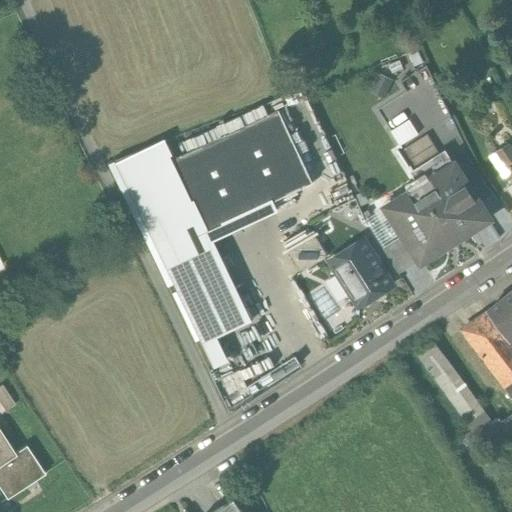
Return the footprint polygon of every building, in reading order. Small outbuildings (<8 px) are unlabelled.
[(438,97),(416,108),(428,133),(450,123),(438,97)] [(278,114),(171,165),(205,237),(312,186),(278,114)] [(397,146),(415,135),(407,120),(388,130),(397,146)] [(511,146),(511,145),(494,157),(510,179),(511,177),(511,155),(511,154),(511,146)] [(449,163),(414,185),(418,191),(402,201),(407,210),(391,220),(403,239),(419,264),(420,265),(487,223),(449,163)] [(158,216),(141,225),(213,372),(229,365),(217,341),(254,323),(215,243),(180,260),(158,216)] [(314,239),(288,255),(301,275),(326,259),(314,239)] [(403,239),(382,252),(398,277),(419,264),(403,239)] [(363,242),(329,264),(358,309),(392,288),(363,242)] [(511,294),(487,315),(511,344),(511,343),(511,294)] [(487,315),(460,333),(483,363),(497,352),(511,370),(511,343),(511,344),(487,315)] [(429,340),(411,355),(466,424),(484,410),(429,340)] [(511,385),(511,370),(497,352),(483,363),(505,391),(511,385)] [(2,385),(0,386),(0,416),(16,405),(2,385)] [(511,436),(511,434),(511,412),(500,422),(511,436)] [(14,456),(0,434),(0,490),(7,501),(44,476),(26,449),(14,456)] [(241,511),(234,500),(216,511),(241,511)]
